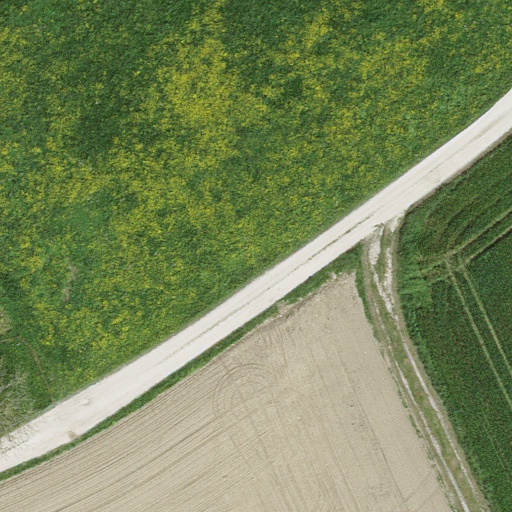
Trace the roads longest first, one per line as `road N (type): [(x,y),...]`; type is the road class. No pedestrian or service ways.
road 1 (unclassified): [(511,121),(0,453)]
road 2 (track): [(351,228),(475,511)]
